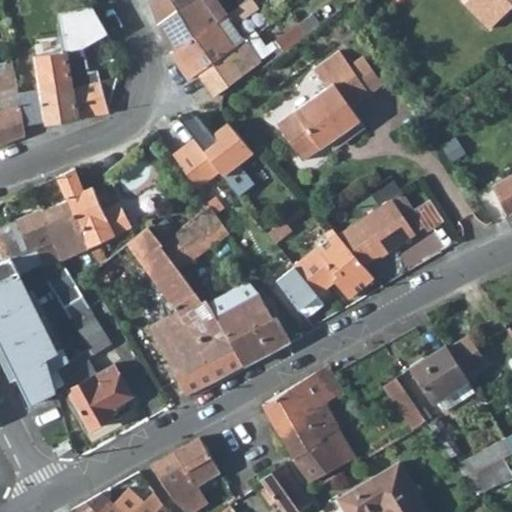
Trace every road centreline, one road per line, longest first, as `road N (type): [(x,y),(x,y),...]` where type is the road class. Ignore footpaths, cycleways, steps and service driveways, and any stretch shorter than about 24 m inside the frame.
road 1 (tertiary): [(511,254),(42,502)]
road 2 (residential): [(118,0),(145,46),(148,91),(116,127),(0,176)]
